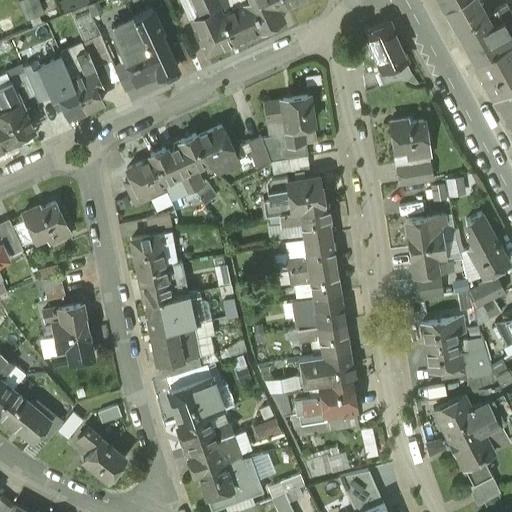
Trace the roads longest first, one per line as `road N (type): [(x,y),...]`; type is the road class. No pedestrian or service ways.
road 1 (residential): [(437,511),(403,415),(339,22)]
road 2 (residential): [(152,502),(85,137)]
road 3 (residential): [(85,137),(339,22)]
road 4 (secondary): [(511,202),(400,0)]
road 5 (residential): [(152,502),(101,496),(0,438)]
